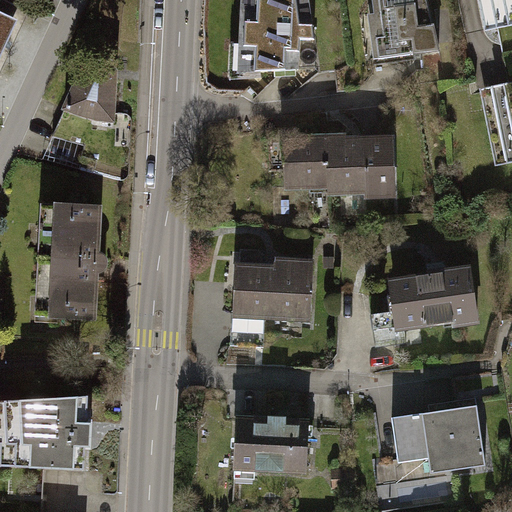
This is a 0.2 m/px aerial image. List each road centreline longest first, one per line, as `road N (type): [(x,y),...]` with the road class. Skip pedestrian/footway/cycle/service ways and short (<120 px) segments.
road 1 (secondary): [(181,0),(159,366)]
road 2 (residential): [(493,365),(368,389),(159,366)]
road 3 (unknown): [(174,110),(382,94)]
road 4 (residential): [(82,0),(0,178)]
road 5 (secondary): [(159,366),(148,511)]
